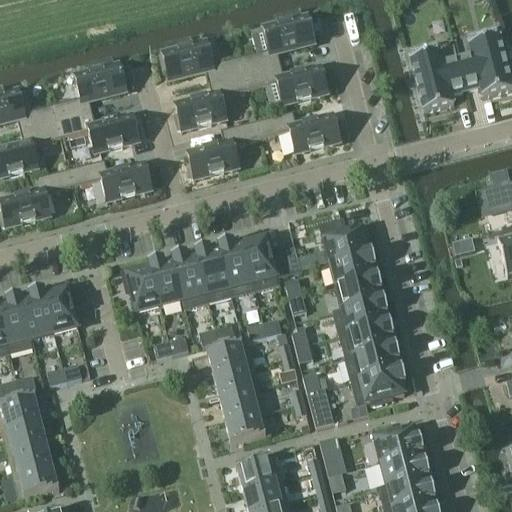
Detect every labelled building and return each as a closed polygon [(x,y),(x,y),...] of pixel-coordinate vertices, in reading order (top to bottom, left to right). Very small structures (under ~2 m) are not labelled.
[(263,32),(269,55),(240,62),(245,78),(281,69),(278,56),(313,47),(313,48),(315,48),(311,36),(314,35),(311,23),(308,23),(308,21),(307,21),(307,23),(301,24),(299,16),(276,22),(278,30),(265,33),(265,32),(263,32)] [(472,58),(457,62),(466,95),(480,91),(483,101),(511,93),(511,88),(500,41),(469,48),(472,58)] [(205,75),(209,87),(245,78),(240,62),(212,69),(206,47),(205,47),(205,48),(192,52),(190,44),(167,50),(169,57),(163,59),(163,58),(162,58),(162,60),(160,61),(163,74),(166,73),(169,85),(170,85),(170,84),(205,75)] [(441,56),(410,64),(424,116),(454,108),(452,98),(466,95),(457,62),(443,66),(441,56)] [(76,80),(81,103),(52,110),(56,127),(92,117),(89,105),(125,96),(125,97),(126,97),(123,84),(126,84),(123,71),(120,71),(120,69),(118,69),(119,71),(113,72),(111,64),(88,70),(90,78),(77,81),(77,80),(76,80)] [(281,69),(245,78),(249,95),(278,88),(283,110),(284,110),(284,108),(326,97),(326,99),(327,98),(327,96),(330,95),(326,83),(324,83),(321,71),(320,72),(320,73),(284,82),(281,69)] [(178,134),(181,133),(182,136),(183,135),(183,134),(224,123),(225,125),(226,124),(220,102),(249,95),(245,78),(209,87),(212,100),(176,109),(176,108),(175,108),(178,121),(175,121),(178,134)] [(18,95),(16,96),(17,97),(4,100),(2,92),(0,92),(0,127),(17,123),(20,136),(56,127),(52,110),(32,115),(27,95),(18,97),(18,95)] [(92,117),(56,127),(61,143),(89,136),(95,158),(96,157),(96,156),(137,146),(138,147),(139,147),(138,144),(141,144),(138,131),(135,132),(132,120),(131,120),(131,121),(96,130),(92,117)] [(293,117),(257,126),(261,143),(290,136),(295,158),(297,158),(296,157),(338,146),(339,147),(340,147),(339,144),(342,144),(339,131),(336,132),(333,120),(332,120),(332,121),(297,130),(293,117)] [(233,151),(261,143),(257,126),(221,135),(224,149),(189,158),(188,157),(187,157),(190,169),(188,170),(191,183),(194,182),(194,184),(195,184),(195,183),(237,172),(237,173),(238,173),(233,151)] [(61,143),(56,127),(20,136),(24,149),(0,154),(0,181),(36,172),(36,173),(38,173),(32,150),(61,143)] [(105,165),(68,174),(73,192),(101,184),(107,207),(108,206),(108,205),(150,194),(150,195),(152,195),(151,193),(154,192),(150,180),(148,180),(145,168),(143,168),(144,170),(108,178),(105,165)] [(45,199),(73,192),(68,174),(32,183),(36,197),(0,206),(0,205),(0,204),(0,209),(2,217),(0,217),(0,220),(3,231),(5,230),(6,232),(7,232),(7,231),(49,220),(49,221),(50,221),(45,199)] [(475,196),(476,197),(482,196),(487,214),(511,207),(511,186),(509,187),(506,176),(490,180),(493,192),(475,196)] [(343,223),(320,229),(329,267),(368,257),(365,246),(367,245),(364,234),(347,238),(343,223)] [(511,240),(499,244),(499,243),(497,243),(507,280),(508,280),(508,278),(511,277),(511,240)] [(251,245),(252,247),(244,249),(256,295),(279,289),(277,282),(289,278),(283,255),(271,258),(267,243),(264,244),(263,242),(251,245)] [(472,242),(453,247),(455,259),(475,254),(472,242)] [(233,247),(219,251),(232,301),(256,295),(244,249),(234,251),(233,247)] [(208,308),(232,301),(219,251),(218,251),(219,255),(211,257),(210,253),(195,257),(208,308)] [(295,252),(283,255),(289,278),(301,275),(295,252)] [(310,252),(297,256),(301,274),(315,271),(310,252)] [(329,267),(336,291),(378,281),(378,280),(374,281),(372,273),(376,272),(372,256),(368,257),(329,267)] [(187,259),(171,263),(185,314),(208,308),(195,257),(196,261),(188,263),(187,259)] [(149,273),(159,312),(181,306),(183,314),(185,314),(171,263),(172,267),(164,269),(163,265),(148,269),(149,273)] [(135,318),(159,312),(149,273),(137,276),(136,272),(121,276),(125,291),(128,291),(135,318)] [(382,295),(378,281),(336,291),(341,314),(380,304),(378,296),(382,295)] [(284,287),(289,303),(302,300),(298,283),(284,287)] [(44,296),(54,338),(78,332),(71,305),(75,304),(71,289),(56,293),(57,297),(45,300),(44,296)] [(31,344),(54,338),(44,296),(29,300),(30,304),(22,306),(21,302),(20,302),(31,344)] [(306,317),(302,300),(289,303),(293,320),(306,317)] [(0,322),(9,358),(33,352),(31,344),(20,302),(5,306),(6,309),(0,311),(0,322)] [(334,316),(340,342),(390,329),(390,326),(386,327),(384,319),(388,318),(384,303),(380,304),(341,314),(334,316)] [(0,360),(9,358),(0,322),(0,360)] [(278,324),(263,328),(266,342),(282,338),(278,324)] [(251,346),(266,342),(263,328),(247,332),(251,346)] [(394,342),(390,329),(340,342),(345,362),(392,351),(390,343),(394,342)] [(231,330),(215,334),(219,348),(235,344),(231,330)] [(292,338),(296,353),(309,350),(304,331),(296,333),(297,337),(292,338)] [(203,352),(219,348),(215,334),(199,338),(203,352)] [(185,342),(169,346),(173,360),(189,356),(185,342)] [(157,364),(173,360),(169,346),(154,350),(157,364)] [(207,357),(213,381),(253,370),(247,347),(207,357)] [(280,351),(283,363),(291,361),(288,349),(280,351)] [(313,365),(309,350),(296,353),(299,368),(313,365)] [(345,362),(352,386),(402,373),(398,374),(396,366),(400,365),(396,350),(392,351),(345,362)] [(294,373),(291,361),(283,363),(286,375),(294,373)] [(78,369),(63,373),(66,387),(82,383),(78,369)] [(253,370),(213,381),(219,404),(259,393),(253,370)] [(51,391),(66,387),(63,373),(47,377),(51,391)] [(406,388),(402,373),(352,386),(358,411),(370,407),(371,410),(382,408),(382,405),(404,399),(402,389),(406,388)] [(303,381),(307,398),(320,394),(316,377),(303,381)] [(33,381),(16,385),(19,399),(36,395),(33,381)] [(0,404),(19,399),(16,385),(0,389),(0,404)] [(219,404),(225,427),(265,417),(259,393),(219,404)] [(324,393),(320,394),(307,398),(316,432),(333,428),(324,393)] [(291,397),(295,409),(303,407),(300,394),(291,397)] [(0,410),(0,433),(0,435),(41,424),(35,401),(0,410)] [(306,419),(303,407),(295,409),(298,421),(306,419)] [(271,440),(265,417),(225,427),(230,450),(242,448),(243,449),(244,448),(244,447),(271,440)] [(41,424),(0,435),(6,458),(47,448),(41,424)] [(375,443),(381,468),(423,457),(420,442),(416,443),(413,433),(391,439),(390,436),(379,439),(379,442),(375,443)] [(336,442),(319,446),(324,464),(328,481),(342,478),(345,477),(336,442)] [(6,458),(12,482),(53,471),(47,448),(6,458)] [(426,465),(422,466),(420,458),(424,457),(423,457),(381,468),(386,490),(379,492),(379,494),(426,482),(429,481),(426,465)] [(243,498),(243,499),(263,494),(262,490),(283,485),(283,484),(282,484),(276,462),(277,462),(277,461),(249,468),(248,467),(247,467),(248,468),(236,471),(236,473),(237,472),(244,498),(243,498)] [(309,465),(312,477),(321,475),(317,463),(309,465)] [(302,470),(293,472),(295,481),(304,479),(302,470)] [(59,494),(53,471),(12,482),(18,505),(46,498),(47,499),(48,498),(47,497),(59,494)] [(324,487),(321,475),(312,477),(315,489),(324,487)] [(346,494),(342,478),(328,481),(333,498),(346,494)] [(379,494),(383,511),(392,511),(435,501),(432,489),(428,490),(426,482),(379,494)] [(262,490),(263,494),(243,499),(244,499),(247,511),(271,511),(289,508),(288,507),(282,486),(283,485),(262,490)] [(435,504),(435,501),(392,511),(437,511),(433,511),(432,505),(435,504)]
